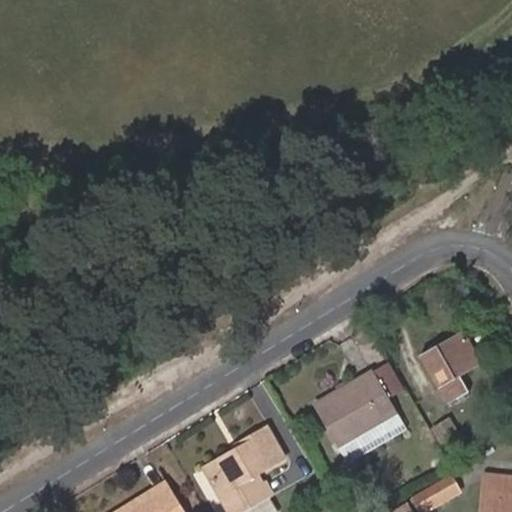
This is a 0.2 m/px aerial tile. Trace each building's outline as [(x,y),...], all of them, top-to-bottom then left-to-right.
[(462,331),(422,355),(449,402),(469,390),(461,375),(480,363),(462,331)] [(405,388),(390,362),(373,372),(388,398),(405,388)] [(388,398),(373,372),(314,407),(347,463),(406,429),(388,398)] [(464,442),(451,420),(435,429),(448,451),(464,442)] [(243,455),(207,476),(227,511),(244,511),(269,497),(256,476),(284,460),(265,427),(237,444),(240,449),(243,455)] [(470,458),(478,453),(473,445),(465,450),(470,458)] [(449,469),(436,448),(421,457),(433,478),(449,469)] [(203,470),(207,476),(243,455),(240,449),(203,470)] [(421,511),(428,511),(461,491),(450,474),(412,498),(421,511)] [(511,511),(511,479),(486,477),(481,511),(511,511)] [(133,511),(132,511),(128,507),(119,511),(183,511),(166,483),(151,492),(153,496),(139,505),(141,508),(133,511)] [(151,492),(128,507),(132,511),(133,511),(141,508),(139,505),(153,496),(151,492)]
